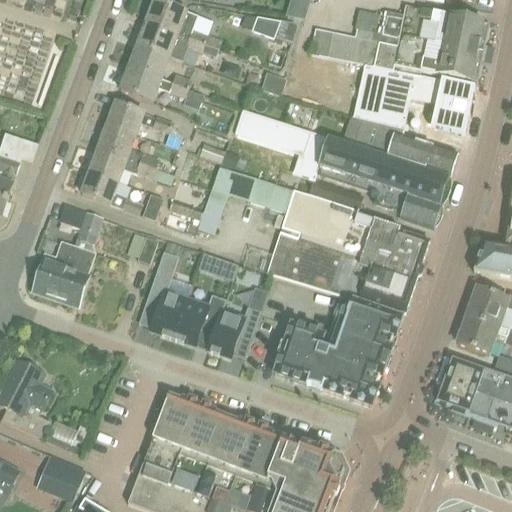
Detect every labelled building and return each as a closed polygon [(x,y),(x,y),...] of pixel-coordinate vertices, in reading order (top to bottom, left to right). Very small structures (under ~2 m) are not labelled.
[(286,20),(304,24),(310,5),(292,1),(286,20)] [(206,48),(206,47),(209,40),(193,34),(199,19),(155,3),(146,25),(206,48)] [(484,26),(406,9),(404,18),(387,14),(383,33),(484,57),(490,27),(484,26)] [(311,56),(328,60),(378,71),(393,74),(395,68),(472,85),(478,86),(484,57),(383,33),(377,32),(379,18),(359,14),(355,32),(370,35),(368,44),(315,32),(311,56)] [(274,43),(280,25),(257,21),(252,35),(274,43)] [(206,48),(146,25),(138,47),(170,60),(184,65),(189,51),(203,56),(216,61),(220,52),(206,47),(206,48)] [(161,82),(170,60),(138,47),(129,70),(161,82)] [(355,122),(362,123),(397,130),(405,132),(408,118),(410,119),(418,120),(417,125),(433,128),(432,131),(464,137),(466,138),(475,91),(393,74),(378,71),(366,69),(355,122)] [(152,105),(161,82),(129,70),(120,93),(152,105)] [(281,100),(287,82),(267,75),(261,93),(281,100)] [(189,93),(192,85),(176,79),(173,87),(189,93)] [(310,106),(315,85),(305,83),(301,103),(310,106)] [(186,101),(189,93),(173,87),(170,95),(186,101)] [(108,128),(136,138),(141,126),(153,131),(152,132),(163,135),(170,138),(173,130),(174,126),(157,119),(156,121),(144,116),(145,115),(117,105),(108,128)] [(397,130),(362,123),(354,149),(364,152),(451,180),(458,157),(424,146),(421,154),(393,145),(397,130)] [(108,128),(100,150),(156,171),(159,162),(131,152),(136,138),(108,128)] [(32,165),(38,147),(6,136),(0,154),(0,173),(0,174),(0,219),(2,220),(13,188),(16,178),(22,161),(32,165)] [(448,182),(330,143),(328,147),(318,144),(314,146),(308,164),(310,168),(321,171),(319,177),(379,197),(375,207),(404,216),(403,221),(405,224),(434,233),(442,207),(440,207),(448,182)] [(156,171),(100,150),(91,173),(119,183),(123,172),(171,189),(175,179),(156,171)] [(139,220),(144,208),(128,202),(128,201),(114,196),(119,183),(91,173),(82,196),(122,212),(122,213),(139,220)] [(292,193),(273,187),(256,182),(249,205),(285,216),(292,193)] [(339,208),(344,193),(316,184),(311,199),(339,208)] [(280,235),(278,241),(415,289),(430,244),(401,234),(401,232),(375,224),(373,231),(357,226),(360,215),(339,208),(311,199),(297,194),(294,194),(294,195),(281,231),(292,235),(291,239),(280,235)] [(154,222),(162,202),(151,198),(143,218),(154,222)] [(215,238),(221,219),(218,218),(223,204),(210,199),(198,232),(215,238)] [(199,224),(202,215),(176,205),(172,214),(199,224)] [(80,231),(85,215),(65,207),(59,224),(80,231)] [(85,215),(80,231),(80,232),(77,242),(95,248),(104,221),(86,215),(85,215)] [(197,229),(189,226),(186,234),(194,237),(197,229)] [(138,264),(150,269),(158,245),(146,241),(138,264)] [(415,289),(278,241),(274,253),(249,245),(243,269),(342,300),(373,309),(374,309),(375,306),(404,316),(406,317),(415,289)] [(95,249),(95,248),(77,242),(75,248),(74,248),(56,303),(80,311),(90,280),(89,279),(97,256),(95,255),(94,249),(95,249)] [(56,303),(74,248),(62,244),(57,260),(47,257),(34,295),(56,303)] [(164,256),(176,260),(180,248),(168,244),(164,256)] [(472,277),(511,284),(511,253),(509,253),(485,249),(472,277)] [(159,313),(154,330),(162,333),(160,339),(174,344),(188,302),(167,295),(170,289),(179,261),(176,260),(164,256),(153,289),(146,308),(159,313)] [(226,278),(234,281),(238,268),(230,265),(226,278)] [(509,302),(478,291),(467,320),(499,331),(507,308),(511,309),(511,296),(509,302)] [(188,302),(174,344),(187,348),(189,342),(198,345),(204,328),(217,332),(223,314),(227,304),(212,300),(209,310),(188,302)] [(371,410),(379,387),(351,377),(359,350),(362,341),(373,309),(342,300),(327,344),(332,345),(330,349),(322,346),(324,339),(292,328),(275,378),(343,401),(344,399),(351,402),(351,403),(371,410)] [(404,316),(375,306),(374,309),(373,309),(362,341),(392,351),(404,316)] [(217,332),(209,356),(223,361),(225,354),(234,357),(239,340),(252,345),(262,316),(248,312),(245,322),(223,314),(217,332)] [(490,358),(499,331),(467,320),(458,347),(490,358)] [(351,377),(379,387),(392,351),(362,341),(359,350),(351,377)] [(511,377),(511,362),(499,358),(494,372),(511,377)] [(511,382),(453,362),(445,359),(436,384),(440,396),(447,408),(511,431),(511,382)] [(53,394),(39,387),(44,376),(18,363),(7,383),(11,385),(0,405),(0,407),(7,411),(20,418),(15,429),(42,442),(51,424),(39,419),(43,411),(45,411),(53,394)] [(329,511),(344,475),(337,460),(170,396),(128,507),(139,511),(329,511)] [(82,446),(88,433),(80,429),(74,443),(82,446)] [(80,458),(84,452),(65,444),(63,451),(80,458)] [(74,506),(87,475),(50,459),(37,491),(74,506)] [(0,490),(8,495),(20,473),(2,464),(2,463),(0,461),(0,490)] [(100,511),(86,503),(81,511),(100,511)]
